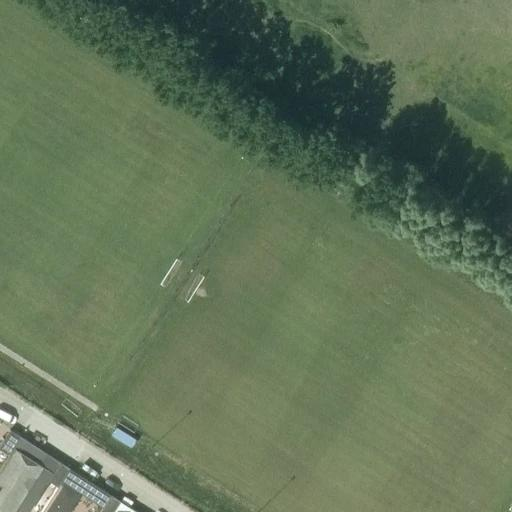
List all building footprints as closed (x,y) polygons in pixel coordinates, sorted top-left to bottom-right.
[(20,436),(10,430),(0,444),(0,449),(8,455),(13,447),(20,436)] [(13,447),(15,449),(43,467),(53,473),(60,463),(60,462),(20,436),(13,447)] [(13,455),(0,473),(0,511),(18,511),(43,476),(13,455)] [(70,469),(60,463),(53,473),(48,481),(58,488),(60,485),(70,469)] [(70,469),(60,485),(61,486),(62,484),(78,494),(79,493),(87,480),(70,469)] [(64,487),(47,511),(69,511),(79,497),(64,487)] [(110,495),(99,511),(113,511),(120,502),(110,495)]
